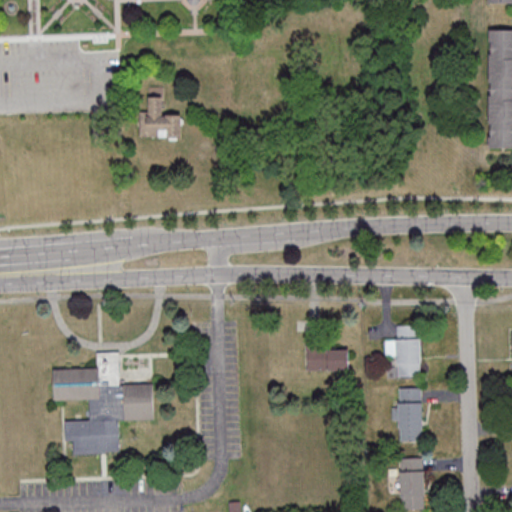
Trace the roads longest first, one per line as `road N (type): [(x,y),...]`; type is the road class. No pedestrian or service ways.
road 1 (tertiary): [(511,223),(0,258)]
road 2 (tertiary): [(0,280),(511,277)]
road 3 (residential): [(472,511),(464,277)]
road 4 (tertiary): [(330,231),(308,242),(216,254),(213,266),(223,275)]
